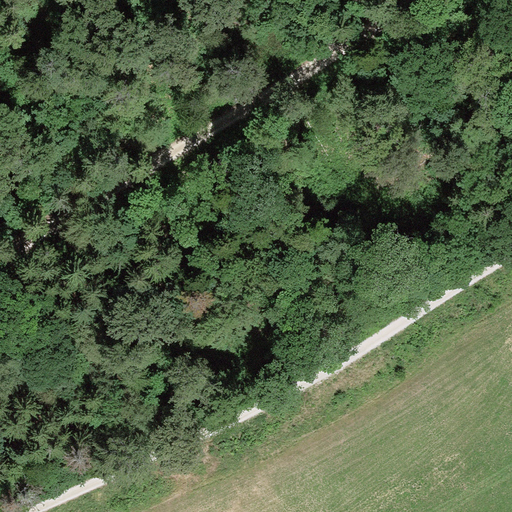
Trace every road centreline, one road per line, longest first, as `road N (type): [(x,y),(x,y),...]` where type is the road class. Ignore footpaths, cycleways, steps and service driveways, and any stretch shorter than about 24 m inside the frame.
road 1 (track): [(511,263),(276,404),(30,511)]
road 2 (track): [(0,253),(470,0)]
